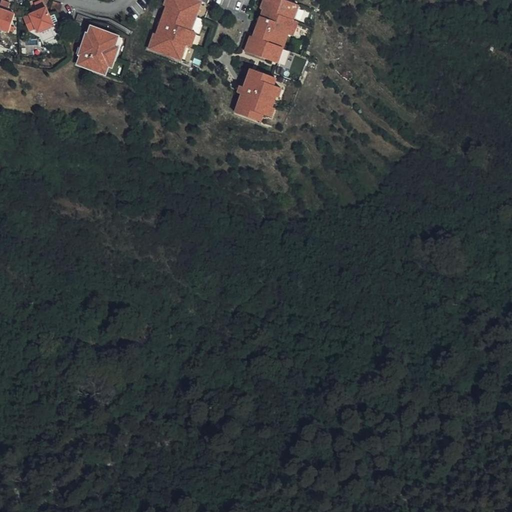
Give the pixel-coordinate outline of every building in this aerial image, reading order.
[(199,0),(168,0),(167,4),(169,5),(165,18),(162,20),(160,22),(161,24),(162,26),(159,33),(157,33),(152,48),(179,57),(185,42),(190,44),(195,30),(200,15),(195,13),(199,0)] [(205,0),(204,0),(199,0),(195,13),(200,15),(205,0)] [(291,15),(296,0),(265,0),(264,6),(266,7),(264,14),(262,15),(261,16),(260,20),(256,34),(254,33),(249,49),(276,59),(281,44),(286,45),(291,31),(296,17),(291,15)] [(302,2),(297,0),(296,0),(291,15),(296,17),(302,2)] [(0,30),(12,35),(17,18),(17,16),(0,10),(0,30)] [(56,28),(51,17),(48,10),(41,13),(31,17),(25,20),(31,34),(37,31),(39,36),(56,28)] [(301,18),(296,17),(291,31),(295,32),(301,18)] [(117,46),(120,36),(93,26),(91,34),(89,34),(84,48),(82,47),(79,55),(83,56),(80,64),(103,73),(107,64),(111,66),(116,52),(118,46),(117,46)] [(195,30),(190,44),(194,46),(199,32),(195,30)] [(125,38),(120,36),(117,46),(118,46),(116,52),(120,54),(125,38)] [(185,42),(179,57),(185,59),(190,44),(185,42)] [(281,44),(276,59),(281,60),(286,45),(281,44)] [(120,54),(116,52),(111,66),(115,67),(117,60),(119,61),(121,54),(120,54)] [(275,82),(277,75),(254,67),(248,85),(244,84),(242,91),(245,92),(239,110),(262,119),(265,111),(267,112),(270,113),(280,84),(278,83),(275,82)] [(285,85),(280,84),(270,113),(275,115),(278,106),(276,105),(280,94),(282,95),(285,85)]
